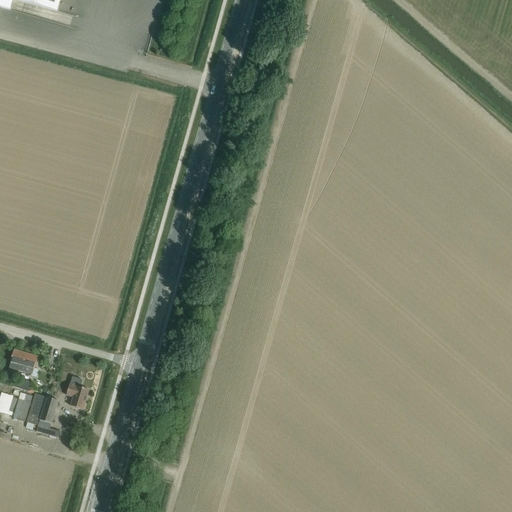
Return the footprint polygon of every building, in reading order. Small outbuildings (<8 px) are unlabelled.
[(0,0),(0,7),(9,10),(12,0),(16,0),(57,12),(60,0),(0,0)] [(9,368),(31,375),(31,376),(36,378),(39,370),(34,368),(37,357),(14,350),(9,368)] [(83,410),(89,390),(69,384),(66,396),(73,398),(70,406),(83,410)] [(24,422),(32,397),(20,393),(18,399),(12,398),(8,411),(14,412),(12,419),(24,422)] [(38,426),(40,420),(46,397),(35,394),(26,422),(38,426)] [(58,438),(60,432),(49,429),(58,401),(46,397),(40,420),(38,426),(37,431),(58,438)]
